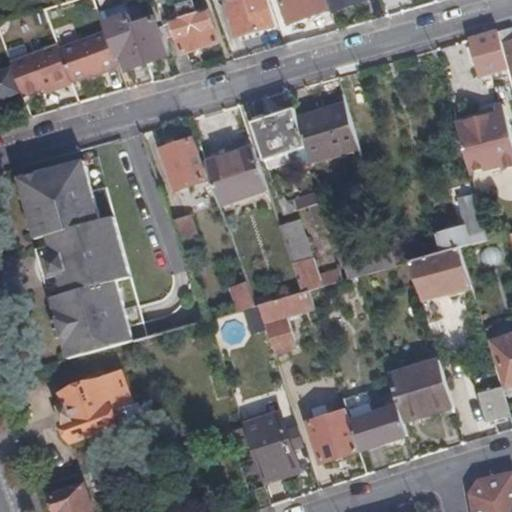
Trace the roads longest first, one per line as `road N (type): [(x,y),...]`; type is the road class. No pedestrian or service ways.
road 1 (residential): [(511,6),(0,154)]
road 2 (residential): [(327,511),(449,472)]
